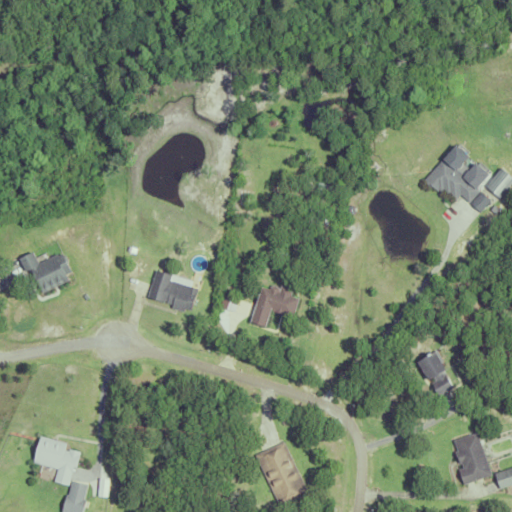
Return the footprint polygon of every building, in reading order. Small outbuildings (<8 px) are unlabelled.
[(467,201),(458,193),(453,198),(448,193),(447,195),(441,190),(440,192),(436,188),(436,190),(430,185),(429,186),(422,179),(442,156),(478,189),(467,201)] [(501,198),(511,185),(511,174),(503,167),(487,186),(501,198)] [(303,222),(306,214),(318,218),(315,226),(303,222)] [(77,276),(68,252),(51,258),(49,253),(39,257),(37,252),(22,258),(29,278),(40,274),(45,288),(77,276)] [(151,300),(196,310),(202,282),(158,272),(151,300)] [(264,326),(249,321),(260,286),(267,289),(268,286),(271,285),(276,286),(277,289),(276,291),(277,292),(279,285),(291,288),(289,295),(297,297),(291,316),(269,309),(264,326)] [(432,377),(426,380),(415,362),(433,351),(444,370),(442,371),(451,386),(436,396),(428,383),(434,380),(432,377)] [(460,462),(458,463),(453,451),(456,450),(452,440),(475,431),(490,473),(461,484),(456,469),(461,467),(460,462)] [(67,448),(78,450),(74,467),(72,466),(67,485),(53,481),(56,467),(33,462),(39,436),(65,442),(63,449),(67,450),(67,448)] [(253,454),(282,441),(306,491),(277,505),(253,454)] [(511,485),(511,468),(498,473),(504,489),(511,485)] [(85,511),(91,484),(73,480),(66,511),(85,511)]
